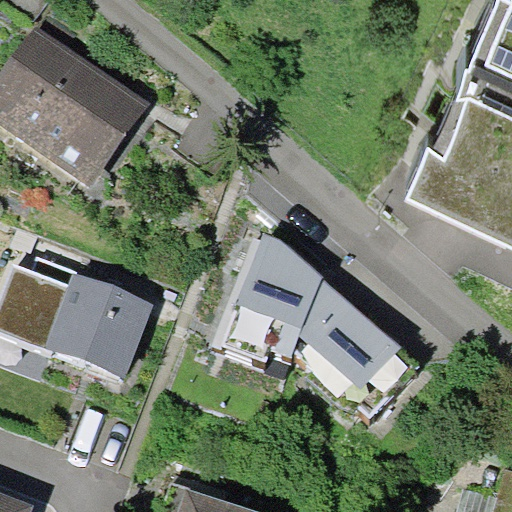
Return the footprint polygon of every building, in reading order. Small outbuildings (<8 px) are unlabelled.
[(511,0),(510,0),(509,0),(497,0),(457,93),(468,98),(511,117),(511,0)] [(41,28),(36,25),(0,75),(0,126),(90,189),(149,104),(68,47),(75,36),(48,18),(41,28)] [(511,117),(468,98),(443,156),(427,149),(404,201),(511,248),(511,117)] [(322,281),(325,277),(282,240),(264,233),(237,303),(286,321),(275,352),(291,357),(300,336),(322,281)] [(68,285),(74,270),(38,257),(32,271),(68,285)] [(0,330),(126,378),(155,301),(74,270),(68,285),(32,271),(13,264),(0,299),(0,330)] [(401,346),(325,277),(322,281),(300,336),(362,388),(401,346)] [(264,511),(184,488),(176,511),(264,511)] [(0,511),(30,511),(33,505),(0,492),(0,511)]
